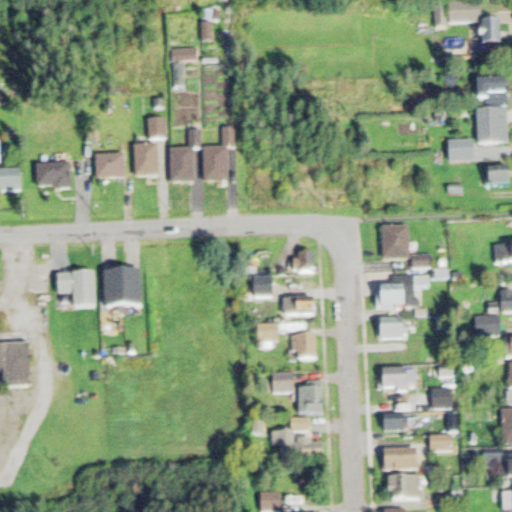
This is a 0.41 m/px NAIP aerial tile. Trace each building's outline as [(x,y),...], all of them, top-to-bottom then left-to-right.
[(442,5),(442,26),(486,26),(486,5),(442,5)] [(505,49),(505,27),(487,27),(487,49),(505,49)] [(492,109),(508,109),(508,86),(480,86),(480,104),(492,104),(492,109)] [(511,149),(511,114),(484,114),(484,149),(511,149)] [(171,140),(171,121),(156,121),(156,140),(171,140)] [(231,149),(239,149),(239,132),(231,132),(231,149)] [(205,133),(197,134),(198,149),(207,149),(205,133)] [(478,142),(453,143),(454,163),(479,162),(478,142)] [(163,147),(141,147),(141,178),(163,178),(163,147)] [(178,185),(197,185),(197,152),(178,152),(178,185)] [(209,185),(231,185),(231,152),(209,152),(209,185)] [(130,158),(103,158),(103,181),(130,181),(130,158)] [(44,168),(44,189),(76,189),(76,168),(44,168)] [(511,172),(492,172),(492,189),(511,189),(511,172)] [(1,173),(1,194),(25,194),(25,173),(1,173)] [(387,264),(411,264),(411,232),(387,232),(387,264)] [(511,250),(500,250),(500,266),(511,266),(511,250)] [(303,278),(320,274),(316,257),(299,260),(303,278)] [(432,260),(415,260),(415,272),(432,272),(432,260)] [(113,275),(113,310),(148,310),(148,275),(113,275)] [(102,276),(64,276),(64,295),(80,295),(80,309),(102,309),(102,276)] [(415,311),(415,282),(396,282),(396,294),(381,294),(381,311),(415,311)] [(258,301),(274,301),(274,284),(258,284),(258,301)] [(316,304),(288,304),(288,320),(316,320),(316,304)] [(406,345),(406,324),(382,324),(382,345),(406,345)] [(280,346),(280,329),(261,329),(261,346),(280,346)] [(297,341),(297,366),(318,366),(318,341),(297,341)] [(37,344),(0,345),(0,369),(15,369),(16,386),(39,385),(37,344)] [(410,395),(410,376),(385,377),(386,395),(410,395)] [(296,379),(277,379),(277,395),(296,395),(296,379)] [(326,388),(312,388),(312,394),(302,394),(302,418),(326,418),(326,388)] [(455,393),(435,395),(437,413),(456,411),(455,393)] [(407,421),(387,421),(387,436),(407,436),(407,421)] [(296,447),(295,437),(280,437),(281,466),(326,464),(325,446),(296,447)] [(458,438),(434,440),(435,454),(460,452),(458,438)] [(491,468),(507,466),(505,453),(490,455),(491,468)] [(420,474),(420,455),(386,456),(386,475),(420,474)] [(423,503),(423,483),(393,483),(393,503),(423,503)] [(283,511),(283,495),(267,496),(267,511),(283,511)]
